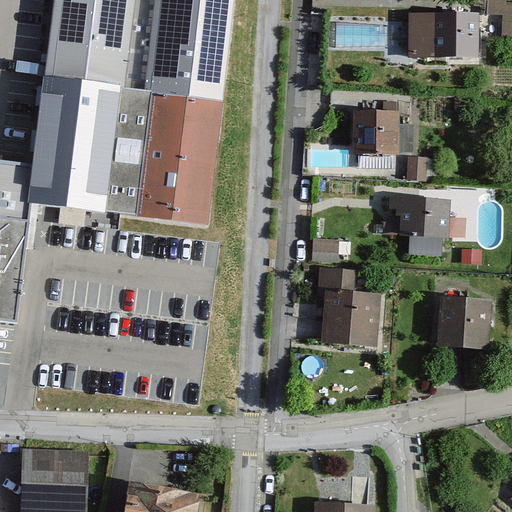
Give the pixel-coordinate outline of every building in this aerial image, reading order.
[(50,0),(40,75),(120,85),(127,86),(137,0),(50,0)] [(151,0),(147,43),(165,45),(227,51),(231,0),(151,0)] [(511,0),(488,0),(488,12),(505,13),(504,37),(511,37),(511,0)] [(480,14),(433,14),(433,59),(480,59),(480,14)] [(227,51),(165,45),(160,94),(223,101),(227,51)] [(120,85),(40,75),(32,163),(27,205),(48,208),(103,215),(120,85)] [(160,94),(145,92),(131,214),(142,216),(209,223),(223,101),(160,94)] [(399,110),(355,111),(356,157),(400,156),(399,110)] [(351,163),(350,150),(318,151),(318,164),(351,163)] [(410,175),(430,179),(434,159),(414,154),(410,175)] [(0,160),(0,322),(15,324),(27,205),(32,163),(0,160)] [(448,197),(399,196),(398,245),(447,246),(448,197)] [(315,261),(342,262),(343,238),(316,237),(315,261)] [(323,291),(321,346),(380,349),(382,294),(323,291)] [(491,298),(440,297),(439,349),(491,349),(491,298)] [(90,511),(91,449),(20,450),(18,511),(90,511)] [(189,511),(191,487),(125,476),(119,511),(189,511)]
